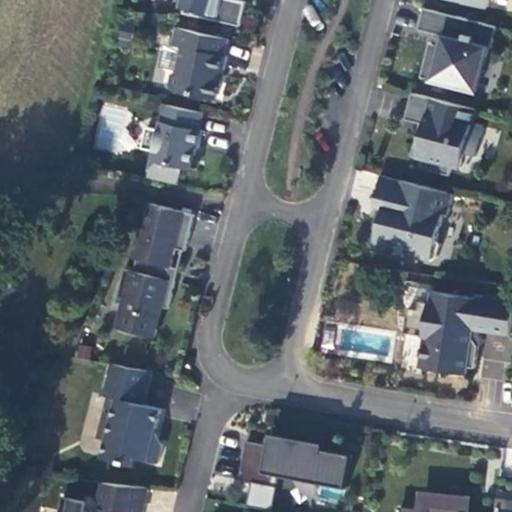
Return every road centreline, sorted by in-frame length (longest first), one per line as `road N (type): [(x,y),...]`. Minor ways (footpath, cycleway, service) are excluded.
road 1 (residential): [(511,427),(281,388)]
road 2 (residential): [(328,221),(385,0)]
road 3 (residential): [(289,0),(235,201)]
road 4 (residential): [(235,201),(206,344),(226,377)]
road 5 (residential): [(281,388),(328,221)]
road 6 (residential): [(226,377),(189,511)]
